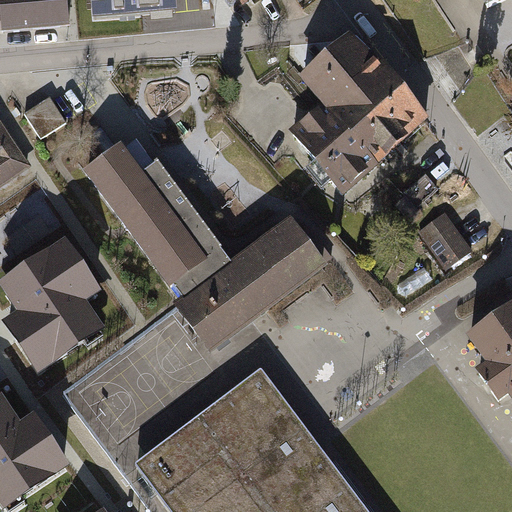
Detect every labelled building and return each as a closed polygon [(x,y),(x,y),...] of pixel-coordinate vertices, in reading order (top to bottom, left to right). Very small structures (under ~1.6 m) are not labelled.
[(68,0),(0,0),(4,35),(71,29),(68,0)] [(116,37),(115,26),(133,22),(128,0),(91,0),(93,4),(81,5),(83,39),(116,37)] [(260,0),(239,0),(245,9),(260,0)] [(511,0),(468,0),(476,18),(511,3),(511,0)] [(352,40),(301,83),(324,110),(375,67),(352,40)] [(427,128),(375,67),(324,110),(375,171),(427,128)] [(68,128),(49,102),(31,116),(50,141),(68,128)] [(345,196),(375,171),(324,110),(293,135),(345,196)] [(0,125),(0,192),(31,172),(0,125)] [(87,175),(184,306),(178,310),(210,352),(321,268),(290,226),(234,268),(157,164),(139,178),(120,152),(87,175)] [(422,223),(404,201),(394,210),(412,231),(422,223)] [(446,219),(417,238),(443,275),(471,255),(446,219)] [(0,284),(22,318),(8,327),(39,373),(83,343),(88,349),(103,339),(80,305),(95,294),(64,249),(20,279),(16,273),(0,283),(0,284)] [(511,405),(511,309),(472,339),(467,343),(486,368),(473,377),(496,408),(508,399),(511,405)] [(242,387),(134,467),(167,511),(335,511),(306,473),(242,387)] [(0,501),(1,502),(15,492),(20,498),(63,469),(33,424),(20,432),(4,410),(0,413),(0,501)]
